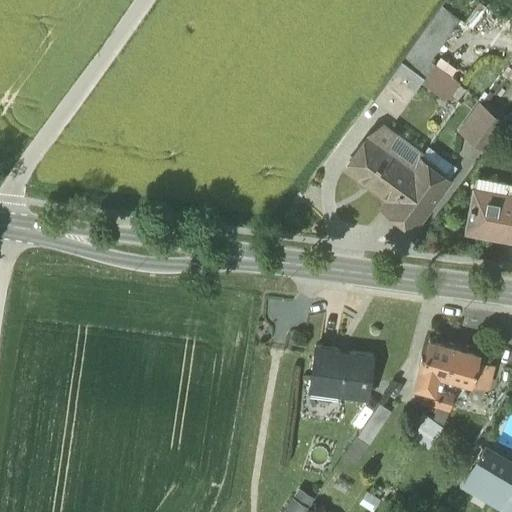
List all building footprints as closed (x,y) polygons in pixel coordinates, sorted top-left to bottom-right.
[(440,4),(410,44),(426,55),(455,16),(440,4)] [(400,58),(371,97),(395,115),(423,75),(400,58)] [(481,100),(461,127),(486,146),(506,119),(481,100)] [(412,163),(370,133),(346,165),(366,180),(368,177),(390,193),(412,163)] [(390,193),(385,200),(415,221),(449,175),(447,174),(456,162),(428,141),(412,163),(390,193)] [(511,192),(474,185),(467,227),(511,235),(511,192)] [(454,342),(429,335),(423,356),(421,355),(418,366),(445,374),(454,342)] [(338,345),(314,342),(309,386),(367,393),(372,352),(338,347),(338,345)] [(478,349),(454,342),(445,374),(484,385),(490,362),(476,358),(478,349)] [(440,390),(426,386),(423,399),(436,403),(440,390)] [(454,393),(440,390),(436,403),(450,407),(454,393)] [(379,400),(357,433),(369,440),(391,407),(379,400)] [(411,430),(431,442),(444,420),(424,408),(411,430)] [(511,463),(481,446),(460,483),(511,511),(511,463)] [(302,511),(316,492),(300,481),(279,511),(302,511)]
